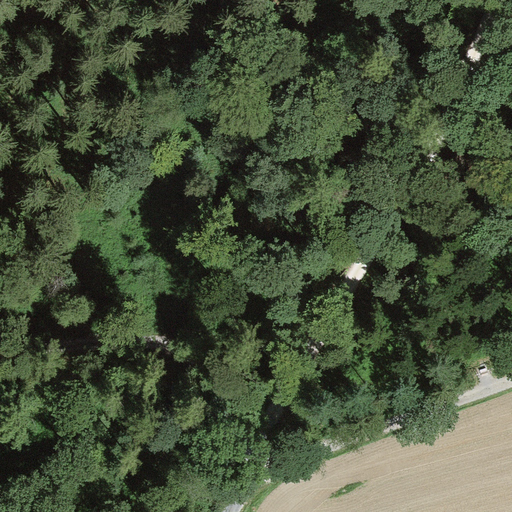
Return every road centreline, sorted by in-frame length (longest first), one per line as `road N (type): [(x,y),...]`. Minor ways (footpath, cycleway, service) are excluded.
road 1 (track): [(248,478),(319,334),(427,157),(499,0)]
road 2 (track): [(264,442),(208,368),(158,337),(0,352)]
road 3 (track): [(248,478),(511,376)]
